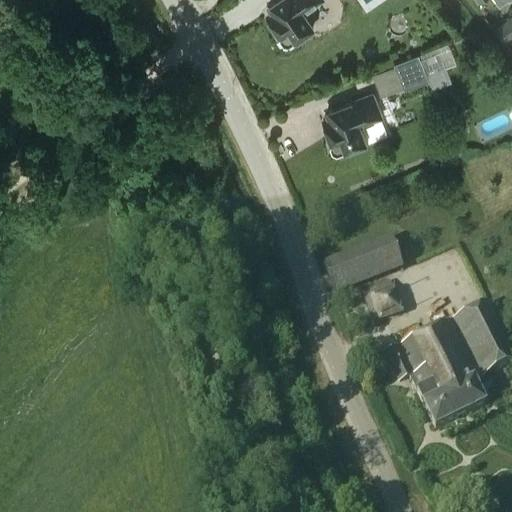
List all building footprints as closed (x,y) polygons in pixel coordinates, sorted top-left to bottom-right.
[(315,27),(306,13),(324,0),(272,0),(265,5),(270,11),(264,15),(280,38),(279,40),(283,45),(288,46),(294,41),(296,43),(316,30),(314,27),(315,27)] [(511,33),(511,14),(502,22),(496,27),(505,39),(511,33)] [(403,89),(404,90),(428,81),(426,75),(445,67),(439,52),(433,54),(432,51),(418,56),(418,55),(393,64),(394,66),(372,75),(381,97),(403,89)] [(335,153),(364,142),(356,124),(379,115),(370,93),(326,110),(330,121),(324,123),(335,153)] [(402,269),(390,239),(322,265),(336,298),(402,272),(402,269)] [(362,295),(372,324),(377,322),(401,314),(393,293),(390,283),(362,295)] [(511,362),(511,360),(501,338),(485,305),(445,325),(395,350),(385,355),(399,383),(409,378),(411,382),(435,431),(485,406),(472,380),(511,362)]
